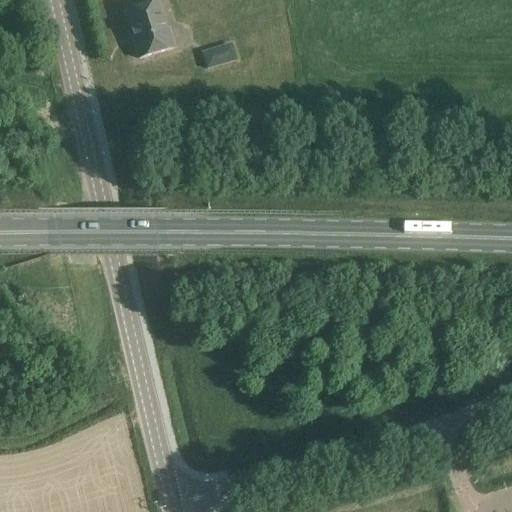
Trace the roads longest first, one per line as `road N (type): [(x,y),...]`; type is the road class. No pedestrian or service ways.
road 1 (residential): [(170,506),(55,0)]
road 2 (primary): [(0,234),(511,244)]
road 3 (unclassified): [(170,506),(350,461),(511,407)]
